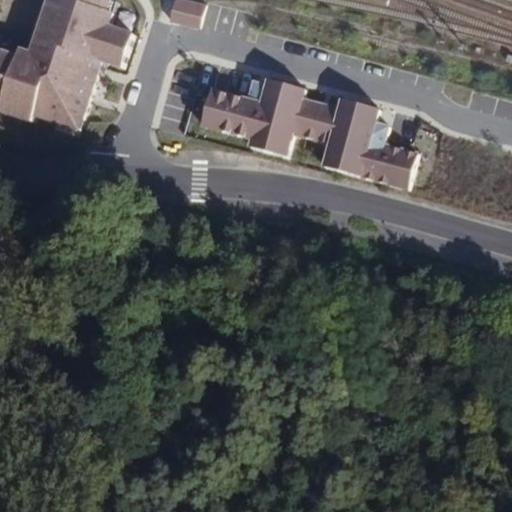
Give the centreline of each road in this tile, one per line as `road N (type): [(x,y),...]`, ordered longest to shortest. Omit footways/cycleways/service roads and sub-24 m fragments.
road 1 (residential): [(511,136),(460,122),(429,98),(172,38),(157,50),(117,180)]
road 2 (secondary): [(117,180),(288,187),(511,245)]
